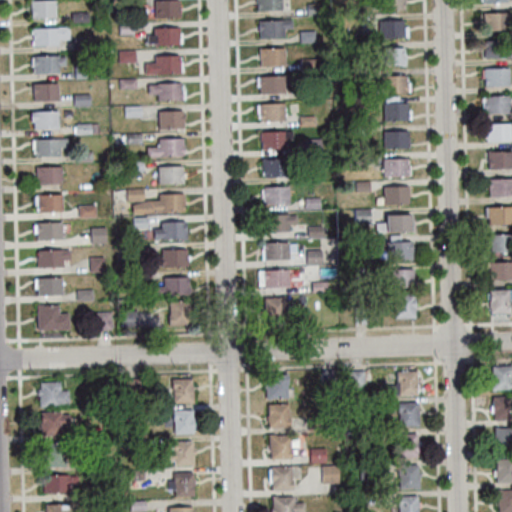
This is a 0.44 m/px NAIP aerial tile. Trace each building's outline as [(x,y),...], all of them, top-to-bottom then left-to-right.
[(31,0),(31,17),(58,16),(57,0),(31,0)] [(154,0),(154,16),(180,16),(180,0),(154,0)] [(279,0),(279,9),(255,10),(255,2),(254,2),(254,0),(279,0)] [(378,9),(378,0),(403,0),(403,8),(378,9)] [(320,3),(321,14),(306,15),(306,3),(320,3)] [(72,10),(72,21),(88,21),(88,10),(72,10)] [(482,13),(507,12),(507,28),(482,29),(482,13)] [(257,20),(289,19),(290,27),(282,28),(282,37),(258,38),(257,20)] [(406,36),(378,37),(377,20),(401,20),(401,26),(405,26),(406,36)] [(119,24),(132,24),(132,33),(119,34),(119,24)] [(32,28),(32,45),(58,44),(58,38),(68,38),(68,26),(32,28)] [(146,34),(147,44),(182,43),(182,32),(180,32),(179,26),(154,27),(154,34),(146,34)] [(298,31),(315,30),(315,42),(298,42),(298,31)] [(508,40),(508,56),(483,57),(483,41),(508,40)] [(282,47),(283,64),(259,65),(258,48),(282,47)] [(379,65),(378,48),(402,47),(403,64),(379,65)] [(119,50),(119,61),(134,61),(134,50),(119,50)] [(155,55),(179,54),(180,61),(182,61),(182,72),(145,73),(145,62),(155,62),(155,55)] [(33,56),(34,71),(58,71),(58,65),(65,65),(65,55),(33,56)] [(300,70),(299,59),(314,58),(315,69),(300,70)] [(483,68),(507,67),(508,85),(484,85),(483,68)] [(361,79),(347,80),(347,70),(360,70),(361,79)] [(287,74),(288,83),(282,83),(282,92),(257,93),(257,85),(255,85),(255,77),(257,77),(257,75),(287,74)] [(405,91),(374,92),(373,84),(380,84),(380,76),(405,75),(405,82),(408,82),(408,90),(405,91)] [(120,78),(120,88),(135,88),(135,77),(120,78)] [(32,83),(33,100),(58,100),(57,82),(32,83)] [(182,82),(148,83),(148,93),(157,93),(158,100),(185,99),(184,89),(182,89),(182,82)] [(311,88),(312,97),(297,98),(297,88),(311,88)] [(73,93),(73,105),(90,105),(90,93),(73,93)] [(507,95),(508,112),(483,113),(482,96),(507,95)] [(258,103),(282,103),(282,120),(258,120),(258,113),(255,113),(255,105),(258,105),(258,103)] [(382,120),(381,103),(384,103),(397,103),(406,103),(406,110),(409,110),(409,119),(382,120)] [(124,105),(125,116),(140,116),(140,105),(124,105)] [(158,109),(159,126),(183,125),(183,109),(158,109)] [(59,110),(31,111),(31,128),(59,127),(59,110)] [(298,126),(297,116),(313,116),(313,125),(298,126)] [(485,123),(508,123),(508,140),(485,141),(485,123)] [(362,134),(349,135),(349,125),(362,125),(362,134)] [(258,131),(290,130),(291,138),(283,139),(284,148),(259,148),(258,131)] [(382,148),(381,131),(405,130),(406,147),(382,148)] [(127,133),(127,143),(141,142),(140,132),(127,133)] [(158,138),(183,137),(184,155),(147,156),(147,146),(158,145),(158,138)] [(60,138),(33,138),(33,155),(60,155),(60,138)] [(303,139),(320,138),(320,151),(303,151),(303,139)] [(511,167),(486,168),(486,151),(511,150),(511,167)] [(361,167),(345,167),(345,155),(361,155),(361,167)] [(286,174),(262,175),(262,164),(261,164),(261,159),(269,158),(269,159),(285,159),(286,174)] [(408,174),(382,175),(381,158),(405,158),(405,165),(408,165),(408,174)] [(157,166),(158,183),(183,182),(182,165),(157,166)] [(61,166),(36,166),(36,183),(61,183),(61,166)] [(316,181),(301,181),(301,171),(315,171),(316,181)] [(487,179),(511,178),(511,195),(488,196),(487,179)] [(354,191),(354,181),(368,181),(368,191),(354,191)] [(261,187),(287,186),(287,203),(263,203),(263,198),(262,198),(261,187)] [(382,203),(382,187),(407,186),(407,203),(382,203)] [(126,199),(143,198),(142,187),(126,188),(126,199)] [(159,193),(183,192),(184,209),(131,211),(131,203),(146,199),(159,198),(159,193)] [(34,194),(61,194),(61,210),(37,211),(37,204),(35,204),(34,194)] [(303,198),(318,198),(318,208),(303,209),(303,198)] [(78,204),(78,216),(95,216),(95,204),(78,204)] [(483,207),(510,206),(510,208),(511,208),(511,213),(511,223),(487,224),(487,217),(483,217),(483,207)] [(368,222),(353,223),(353,209),(368,209),(368,222)] [(286,214),(286,215),(294,215),(295,224),(286,224),(286,230),(262,231),(261,214),(286,214)] [(374,232),(374,223),(384,223),(384,215),(409,214),(409,231),(374,232)] [(133,216),(133,226),(146,226),(146,216),(133,216)] [(153,228),(154,238),(187,237),(186,219),(162,220),(162,228),(153,228)] [(60,221),(36,221),(36,223),(33,224),(33,233),(36,232),(36,238),(61,238),(60,221)] [(306,237),(306,226),(321,226),(321,236),(306,237)] [(90,227),(90,242),(106,242),(105,227),(90,227)] [(511,251),(483,252),(483,240),(488,240),(488,235),(511,234),(511,251)] [(261,242),(286,241),(286,244),(295,243),(295,251),(287,251),(287,258),(261,259),(260,249),(262,249),(261,242)] [(411,258),(385,259),(384,242),(410,241),(410,247),(413,247),(413,257),(411,258)] [(37,249),(37,266),(63,266),(63,259),(69,259),(69,249),(37,249)] [(188,266),(188,249),(158,249),(158,266),(188,266)] [(304,250),(319,249),(320,263),(305,264),(304,250)] [(89,256),(89,271),(105,270),(104,256),(89,256)] [(487,262),(511,261),(511,279),(487,279),(487,262)] [(388,286),(388,270),(411,269),(412,286),(388,286)] [(256,271),(287,270),(287,286),(263,286),(263,285),(256,285),(256,271)] [(164,276),(164,285),(156,285),(156,293),(188,293),(188,276),(164,276)] [(61,277),(34,278),(34,288),(37,288),(37,293),(61,293),(61,277)] [(310,282),(325,281),(325,291),(311,292),(310,282)] [(76,289),(76,299),(92,299),(92,289),(76,289)] [(508,313),(488,313),(488,290),(511,289),(511,298),(508,298),(508,313)] [(413,317),(393,317),(393,294),(412,294),(413,317)] [(262,298),(283,297),(283,320),(264,321),(263,312),(262,312),(262,298)] [(189,300),(169,300),(169,324),(189,324),(189,300)] [(37,304),(37,328),(68,328),(68,312),(58,312),(58,304),(37,304)] [(353,323),(353,307),(365,306),(365,323),(353,323)] [(121,310),(121,326),(137,326),(137,310),(121,310)] [(97,311),(97,328),(111,328),(111,311),(97,311)] [(294,312),(307,311),(308,325),(294,326),(294,312)] [(490,366),(510,365),(510,375),(509,375),(509,380),(511,380),(511,388),(491,389),(490,366)] [(320,386),(319,370),(333,370),(334,386),(320,386)] [(362,386),(349,386),(348,371),(362,371),(362,386)] [(415,394),(397,394),(396,381),(395,381),(395,371),(414,371),(414,377),(415,377),(416,392),(414,392),(415,394)] [(265,374),(286,374),(286,383),(285,383),(285,397),(269,397),(269,398),(264,398),(264,387),(263,387),(263,381),(265,381),(265,374)] [(138,377),(138,391),(125,391),(124,378),(138,377)] [(191,401),(171,401),(171,399),(166,400),(165,388),(171,388),(171,379),(190,378),(191,401)] [(57,381),(58,390),(66,390),(66,402),(58,402),(58,404),(38,405),(38,389),(38,381),(57,381)] [(492,420),(491,396),(510,395),(510,419),(492,420)] [(396,402),(415,402),(415,409),(416,409),(417,426),(413,426),(413,425),(397,426),(396,402)] [(267,427),(267,422),(266,422),(266,415),(267,415),(267,404),(286,403),(286,417),(287,417),(287,427),(267,427)] [(134,417),(134,406),(147,406),(147,416),(134,417)] [(173,433),(172,418),(171,410),(190,409),(190,417),(191,416),(191,432),(173,433)] [(39,411),(59,411),(59,414),(67,414),(67,424),(60,424),(60,433),(40,434),(39,411)] [(306,416),(322,416),(322,430),(307,431),(306,416)] [(511,427),(511,435),(511,440),(511,450),(493,451),(493,428),(511,427)] [(415,456),(398,457),(397,442),(396,442),(395,434),(415,433),(415,441),(417,441),(417,446),(416,447),(417,453),(415,453),(415,456)] [(269,459),(269,450),(268,450),(267,434),(272,434),(272,435),(288,435),(288,448),(290,448),(290,458),(269,459)] [(140,448),(125,448),(125,438),(140,438),(140,448)] [(192,464),(172,465),(172,459),(166,459),(165,450),(172,450),(172,441),(190,440),(190,447),(193,447),(193,453),(192,453),(192,464)] [(41,442),(61,442),(62,465),(42,465),(41,442)] [(308,448),(323,447),(323,462),(308,462),(308,448)] [(106,469),(93,469),(92,458),(106,457),(106,469)] [(494,459),(511,458),(511,481),(494,481),(494,459)] [(358,479),(358,463),(375,463),(375,479),(358,479)] [(396,464),(415,464),(416,471),(418,471),(418,477),(417,477),(417,488),(413,488),(413,487),(397,488),(396,464)] [(320,466),(336,465),(337,482),(320,482),(320,466)] [(289,466),(289,479),(290,479),(290,489),(270,490),(270,466),(289,466)] [(126,479),(126,469),(141,469),(142,479),(126,479)] [(173,496),(173,487),(166,487),(166,480),(173,480),(172,472),(191,471),(192,495),(173,496)] [(41,492),(41,475),(66,474),(66,476),(74,475),(74,483),(66,483),(66,491),(41,492)] [(89,483),(104,483),(105,497),(89,497),(89,483)] [(511,489),(511,511),(496,511),(496,490),(511,489)] [(364,505),(348,506),(348,493),(364,493),(364,505)] [(415,511),(397,511),(397,505),(395,506),(395,496),(415,495),(415,511)] [(291,496),(291,502),(302,502),(302,511),(272,511),(272,507),(270,507),(270,497),(291,496)] [(143,510),(128,510),(128,501),(143,500),(143,510)] [(43,511),(43,504),(68,503),(68,511),(43,511)]
